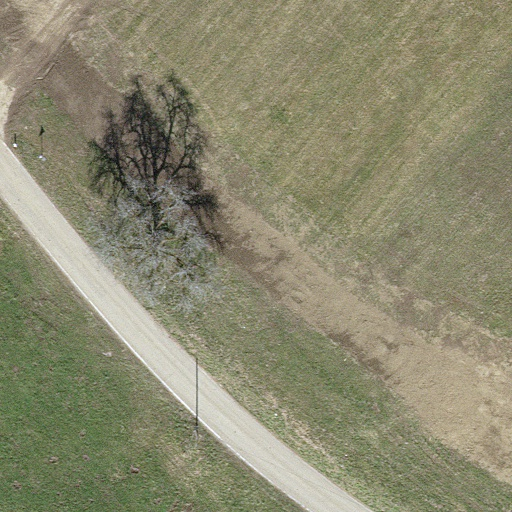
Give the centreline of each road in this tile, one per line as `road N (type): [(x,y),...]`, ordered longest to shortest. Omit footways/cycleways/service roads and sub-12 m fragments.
road 1 (unclassified): [(0,159),(104,297),(337,511)]
road 2 (track): [(0,92),(80,0)]
